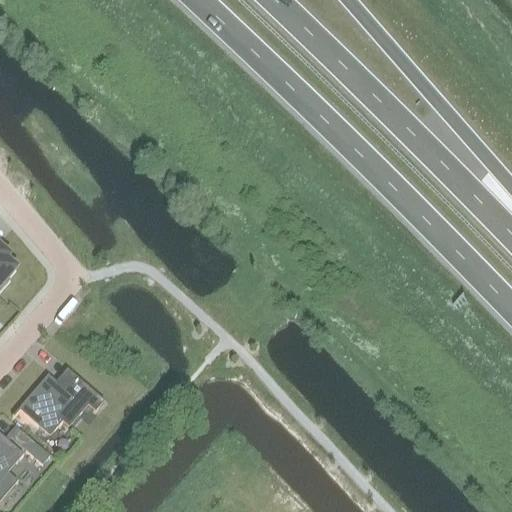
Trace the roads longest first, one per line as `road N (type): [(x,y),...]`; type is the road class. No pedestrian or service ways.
road 1 (trunk): [(195,0),(511,309)]
road 2 (trunk): [(511,235),(275,0)]
road 3 (trunk): [(511,192),(347,0)]
road 4 (residential): [(0,186),(76,277),(0,366)]
